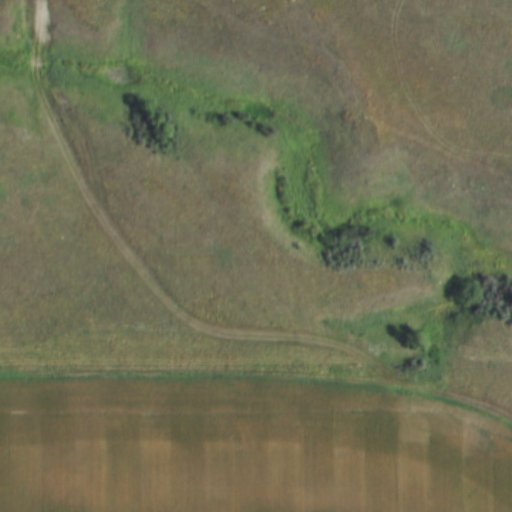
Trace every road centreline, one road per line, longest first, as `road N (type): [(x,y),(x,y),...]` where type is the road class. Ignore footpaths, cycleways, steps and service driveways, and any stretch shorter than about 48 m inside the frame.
road 1 (track): [(0,272),(132,257),(202,331),(341,348),(511,422)]
road 2 (track): [(132,257),(102,209),(50,68),(41,0)]
